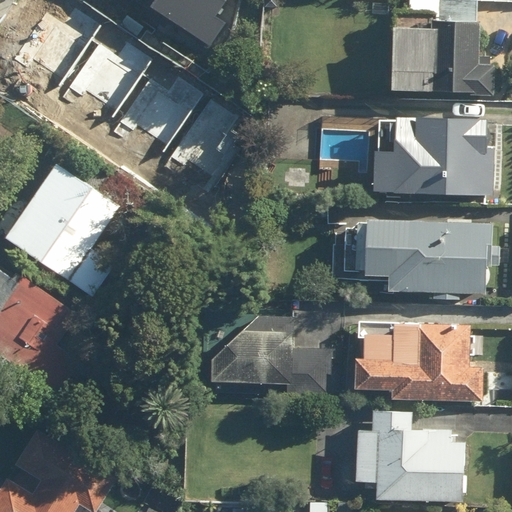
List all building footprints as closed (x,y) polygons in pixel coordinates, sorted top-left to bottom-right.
[(234,0),(147,0),(218,52),(236,29),(221,18),(234,0)] [(431,30),(391,28),(389,89),(491,92),(493,64),(478,63),(479,22),(477,22),(478,1),(460,0),(441,0),(440,21),(431,21),(431,30)] [(65,23),(46,11),(15,58),(28,67),(33,60),(64,79),(102,20),(77,4),(65,23)] [(111,61),(92,49),(61,96),(75,105),(79,98),(110,117),(149,58),(124,42),(111,61)] [(168,97),(149,85),(119,132),(132,140),(136,133),(167,153),(206,93),(181,77),(168,97)] [(216,100),(172,167),(185,175),(190,168),(221,188),(260,128),(216,100)] [(486,119),(394,120),(394,127),(386,127),(386,154),(371,154),(372,192),(495,195),(495,158),(486,158),(486,119)] [(92,251),(126,197),(75,164),(70,172),(53,162),(4,240),(92,295),(112,263),(92,251)] [(366,218),(364,274),(393,275),(392,291),(488,294),(491,223),(366,218)] [(57,346),(73,324),(16,284),(0,305),(0,350),(59,392),(80,362),(57,346)] [(336,397),(337,348),(297,347),(297,320),(203,317),(201,382),(289,385),(289,396),(336,397)] [(470,324),(418,323),(394,322),(393,334),(362,333),(360,389),(387,389),(387,400),(483,403),(484,366),(469,366),(470,324)] [(461,502),(464,442),(450,441),(451,429),(411,427),(412,412),(371,410),(370,429),(359,428),(356,481),(375,482),(374,497),(461,502)] [(8,476),(0,488),(0,511),(77,511),(81,506),(90,511),(96,511),(118,477),(39,427),(16,463),(42,479),(34,492),(8,476)]
